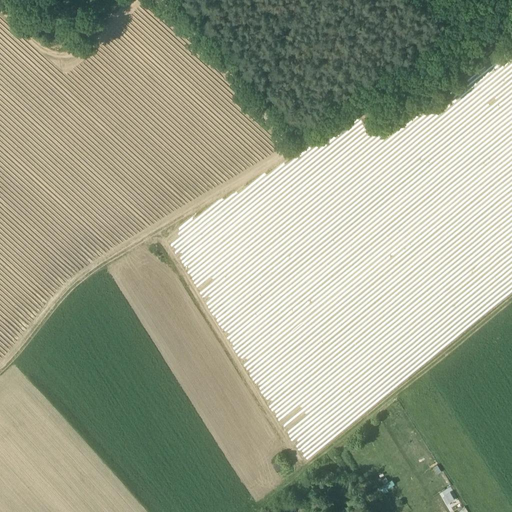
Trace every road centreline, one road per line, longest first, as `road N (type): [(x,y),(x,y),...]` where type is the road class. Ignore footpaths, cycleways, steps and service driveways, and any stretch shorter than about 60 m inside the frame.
road 1 (track): [(286,148),(82,285),(0,374)]
road 2 (track): [(511,311),(253,511)]
road 3 (track): [(492,0),(286,148)]
road 4 (track): [(286,148),(270,155),(152,0)]
road 5 (track): [(134,0),(97,48),(75,59),(52,54),(0,8)]
